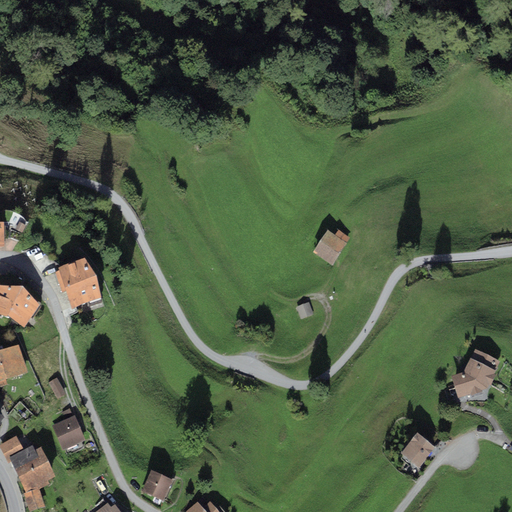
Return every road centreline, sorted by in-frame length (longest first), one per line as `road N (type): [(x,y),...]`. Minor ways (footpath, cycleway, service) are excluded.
road 1 (unclassified): [(511,249),(405,267),(367,330),(324,379),(279,383),(204,349),(114,196),(0,159)]
road 2 (residential): [(153,511),(120,479),(47,294),(23,262),(0,257)]
road 3 (track): [(296,302),(309,296),(325,304),(319,339),(302,355),(256,355),(239,366)]
road 4 (residential): [(500,442),(484,434),(462,442),(397,511)]
